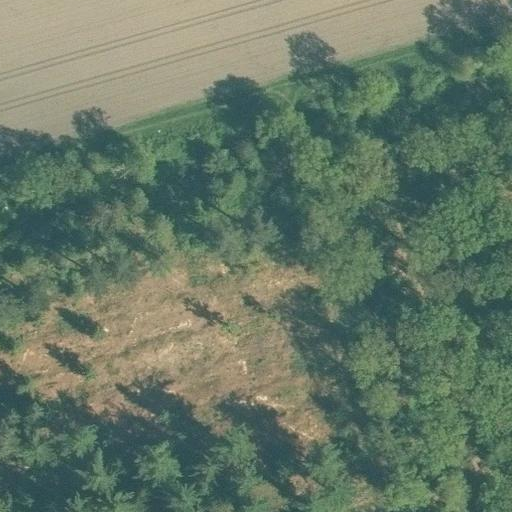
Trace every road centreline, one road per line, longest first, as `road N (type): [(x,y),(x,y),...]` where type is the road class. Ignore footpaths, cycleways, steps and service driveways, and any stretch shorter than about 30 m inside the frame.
road 1 (track): [(0,170),(511,23)]
road 2 (track): [(393,511),(313,163),(286,88)]
